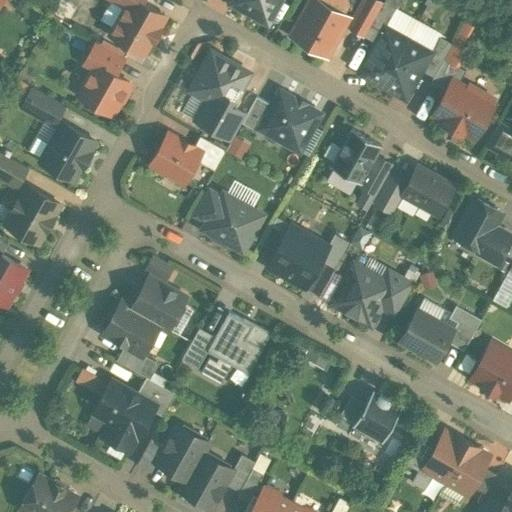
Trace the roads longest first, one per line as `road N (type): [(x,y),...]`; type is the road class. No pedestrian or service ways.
road 1 (residential): [(511,189),(200,15),(94,199)]
road 2 (residential): [(511,434),(136,220)]
road 3 (residential): [(21,425),(136,220)]
road 4 (residential): [(94,199),(0,366)]
road 5 (residential): [(171,511),(21,425)]
